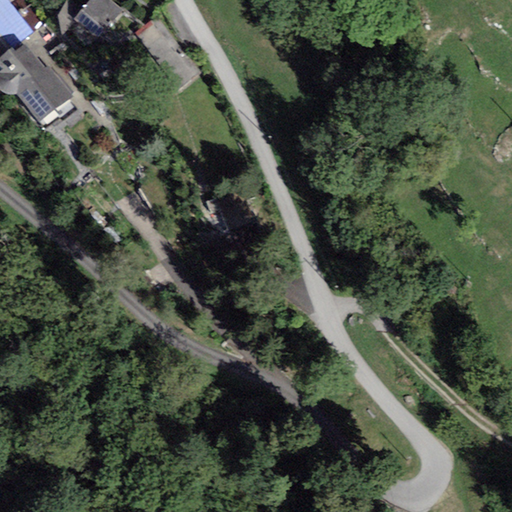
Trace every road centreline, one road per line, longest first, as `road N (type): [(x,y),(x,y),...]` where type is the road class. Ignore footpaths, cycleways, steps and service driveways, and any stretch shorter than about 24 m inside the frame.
road 1 (tertiary): [(0,188),(155,329),(183,348),(259,373),(373,485),(420,494),(432,476),(429,454),(359,380),(313,288),(252,124),(185,0)]
road 2 (track): [(259,373),(251,351),(169,264),(109,170)]
road 3 (track): [(332,326),(340,307),(359,301),(468,413),(511,441)]
